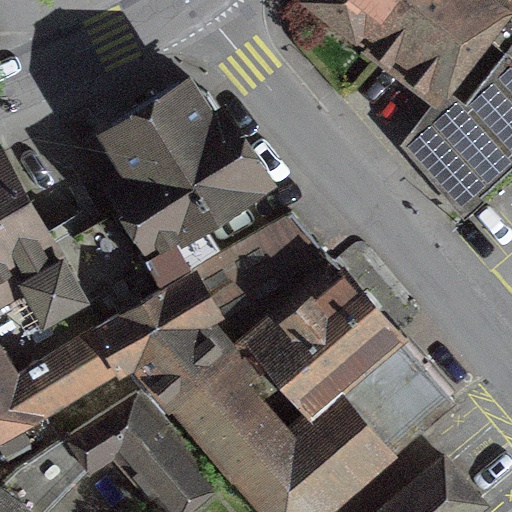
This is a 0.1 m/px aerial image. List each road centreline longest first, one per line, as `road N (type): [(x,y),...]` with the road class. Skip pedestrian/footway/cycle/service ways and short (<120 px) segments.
road 1 (residential): [(200,0),(247,66),(511,375)]
road 2 (residential): [(187,0),(0,89)]
